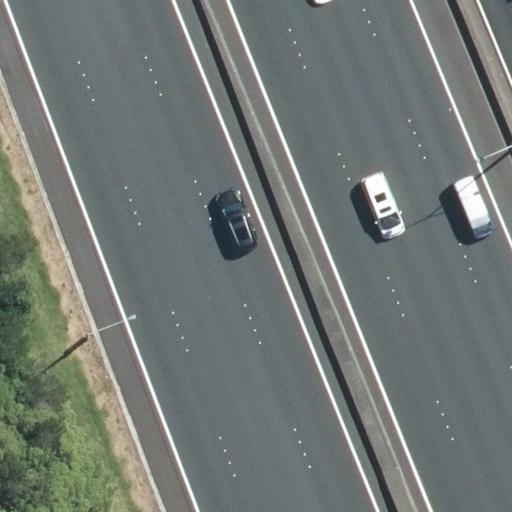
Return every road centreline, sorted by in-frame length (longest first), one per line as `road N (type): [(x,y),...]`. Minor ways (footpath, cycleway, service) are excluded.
road 1 (motorway): [(330,511),(128,0)]
road 2 (motorway): [(281,0),(470,417)]
